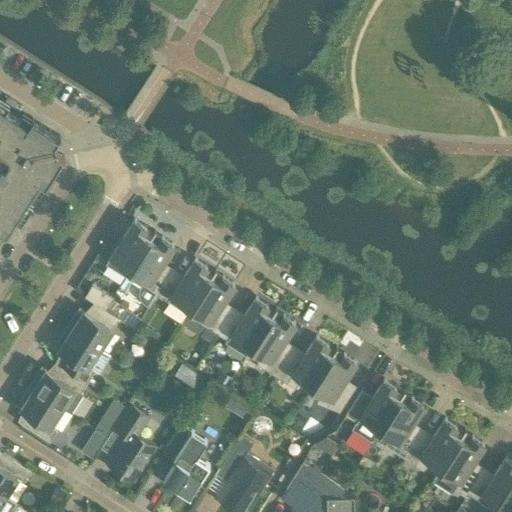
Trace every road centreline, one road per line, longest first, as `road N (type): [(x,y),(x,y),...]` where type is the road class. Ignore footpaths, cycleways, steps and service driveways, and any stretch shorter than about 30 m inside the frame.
road 1 (residential): [(109,157),(511,412)]
road 2 (residential): [(0,378),(118,192),(109,157)]
road 3 (residential): [(109,157),(78,167),(0,291)]
road 4 (residential): [(127,511),(0,430)]
road 5 (residential): [(0,82),(109,157)]
